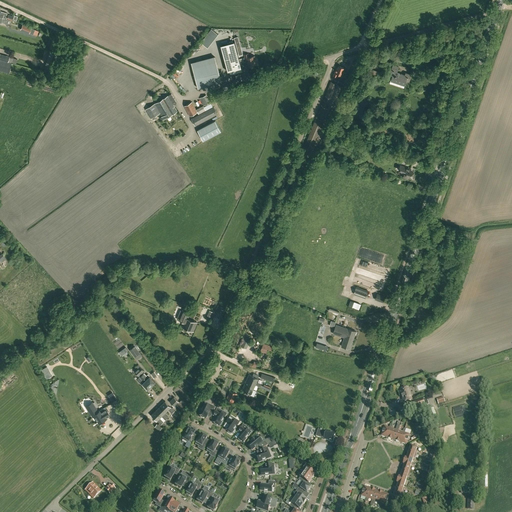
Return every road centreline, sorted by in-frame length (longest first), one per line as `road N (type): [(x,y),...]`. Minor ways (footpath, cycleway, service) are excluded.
road 1 (unclassified): [(49,503),(210,347),(331,56)]
road 2 (primary): [(327,511),(498,9)]
road 3 (unclassified): [(147,70),(180,99),(331,56)]
road 4 (track): [(147,70),(0,2)]
road 5 (unclassified): [(363,46),(498,9)]
road 6 (residential): [(238,511),(249,464),(189,421)]
